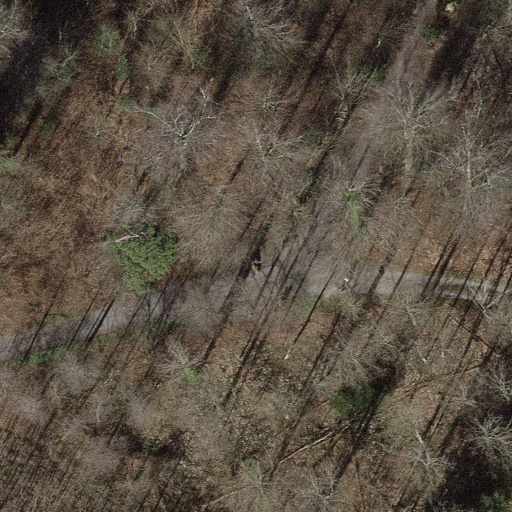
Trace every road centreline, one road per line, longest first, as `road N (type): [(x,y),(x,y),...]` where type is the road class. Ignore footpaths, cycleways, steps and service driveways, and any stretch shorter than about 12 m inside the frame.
road 1 (track): [(0,345),(54,319),(292,277),(377,139),(429,0)]
road 2 (track): [(292,277),(494,287),(511,295)]
